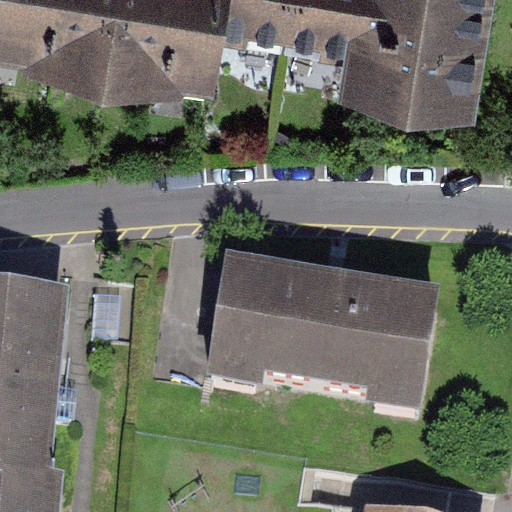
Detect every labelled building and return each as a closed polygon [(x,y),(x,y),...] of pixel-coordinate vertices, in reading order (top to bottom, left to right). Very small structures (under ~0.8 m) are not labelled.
[(214,38),(219,0),(6,0),(0,41),(0,53),(206,86),(214,38)] [(219,0),(214,38),(285,49),(293,0),(219,0)] [(364,0),(293,0),(285,49),(355,61),(364,0)] [(470,104),(485,0),(364,0),(355,61),(352,86),(470,104)] [(436,317),(230,283),(216,372),(422,406),(436,317)] [(45,487),(62,313),(0,307),(0,489),(57,495),(58,488),(45,487)] [(54,511),(56,496),(0,490),(0,511),(54,511)]
